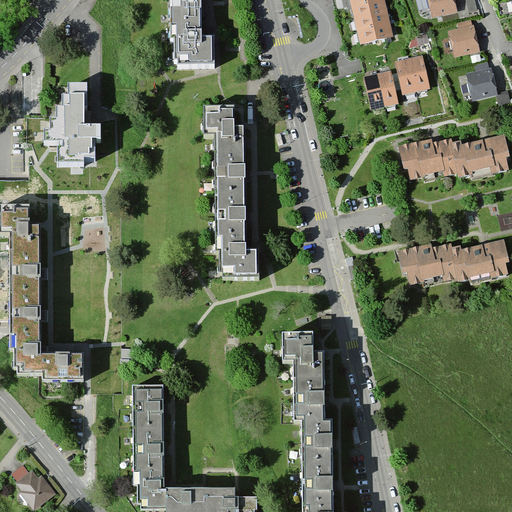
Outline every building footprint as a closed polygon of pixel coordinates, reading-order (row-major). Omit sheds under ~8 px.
[(170,0),(171,45),(176,45),(176,64),(180,64),(180,70),(215,70),(215,42),(201,42),(200,0),(170,0)] [(381,0),(346,0),(358,48),(391,40),(381,0)] [(450,0),(424,0),(430,21),(454,14),(450,0)] [(460,30),(473,25),(471,20),(458,25),(460,30)] [(470,30),(445,36),(452,61),(477,55),(470,30)] [(421,59),(391,67),(399,100),(430,92),(421,59)] [(489,71),(464,77),(470,102),(495,96),(489,71)] [(387,74),(360,81),(368,114),(395,107),(387,74)] [(83,114),(89,114),(88,90),(67,90),(68,102),(61,102),(61,114),(55,114),(55,125),(49,125),(49,137),(43,137),(43,150),(62,150),(62,155),(57,155),(57,170),(95,169),(95,146),(98,145),(98,133),(83,134),(83,114)] [(202,141),(215,141),(215,243),(220,243),(220,273),(232,273),(232,282),(259,282),(259,256),(245,256),(245,133),(233,133),(233,112),(202,112),(202,141)] [(470,184),(511,174),(503,139),(463,149),(462,144),(452,147),(451,143),(435,147),(434,142),(398,150),(404,173),(409,172),(412,184),(445,176),(447,182),(458,179),(459,182),(469,180),(470,184)] [(43,384),(84,383),(84,358),(64,358),(42,358),(41,302),(41,263),(41,233),(30,233),(30,219),(29,183),(3,183),(0,182),(0,321),(9,321),(9,349),(9,354),(13,354),(13,371),(15,371),(16,377),(43,377),(43,384)] [(470,291),(511,281),(503,246),(463,255),(462,251),(452,253),(451,250),(435,254),(434,249),(398,257),(404,280),(409,279),(412,291),(446,283),(447,289),(458,286),(459,289),(469,287),(470,291)] [(281,367),(294,367),(293,427),(302,427),(300,511),(330,511),(331,495),(331,454),(332,426),(322,425),(323,408),(323,358),(312,358),(312,347),(313,337),(282,337),(281,367)] [(163,388),(132,388),(133,488),(137,488),(137,506),(140,506),(139,511),(255,511),(256,511),(259,511),(258,499),(235,499),(235,491),(164,491),(163,472),(163,443),(163,410),(163,388)] [(16,493),(30,511),(32,511),(54,496),(38,474),(34,478),(29,471),(26,473),(21,467),(9,476),(14,483),(12,485),(17,492),(16,493)]
